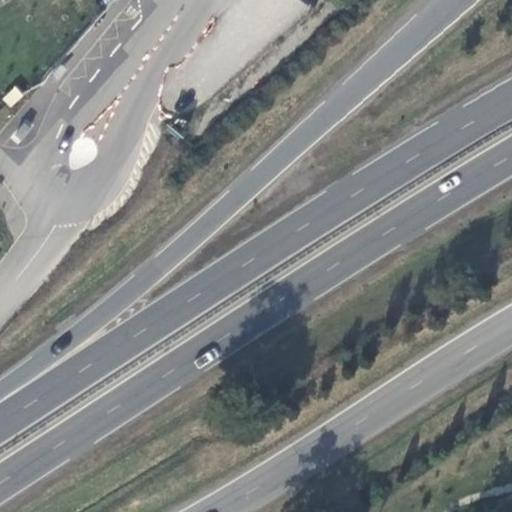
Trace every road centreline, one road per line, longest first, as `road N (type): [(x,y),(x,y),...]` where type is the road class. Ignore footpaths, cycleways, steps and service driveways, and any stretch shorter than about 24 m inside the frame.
road 1 (trunk): [(0,485),(511,157)]
road 2 (trunk): [(511,99),(0,426)]
road 3 (trunk): [(456,0),(105,316),(0,391)]
road 4 (trunk): [(205,511),(511,322)]
road 5 (unclassified): [(182,0),(0,275)]
